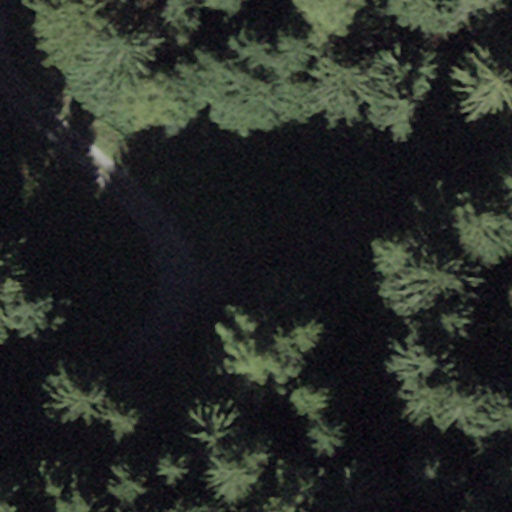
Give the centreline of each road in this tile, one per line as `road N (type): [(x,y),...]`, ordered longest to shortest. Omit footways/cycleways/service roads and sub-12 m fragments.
road 1 (track): [(0,436),(154,351),(184,287),(168,222),(0,68)]
road 2 (track): [(184,287),(281,261),(511,150)]
